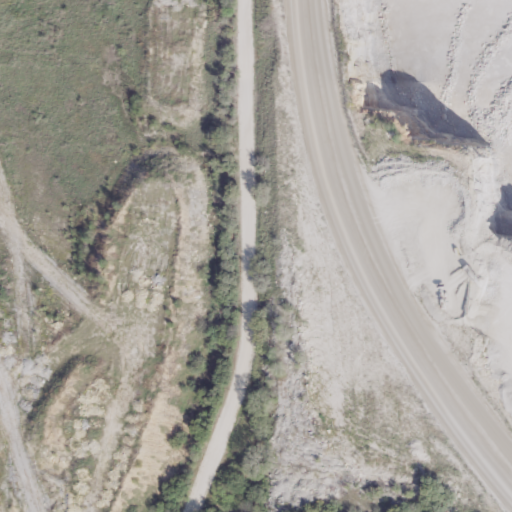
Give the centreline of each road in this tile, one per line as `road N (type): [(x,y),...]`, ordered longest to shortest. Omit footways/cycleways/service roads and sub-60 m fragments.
road 1 (residential): [(511,482),(376,287),(323,128),(305,0)]
road 2 (residential): [(183,511),(235,365),(236,0)]
